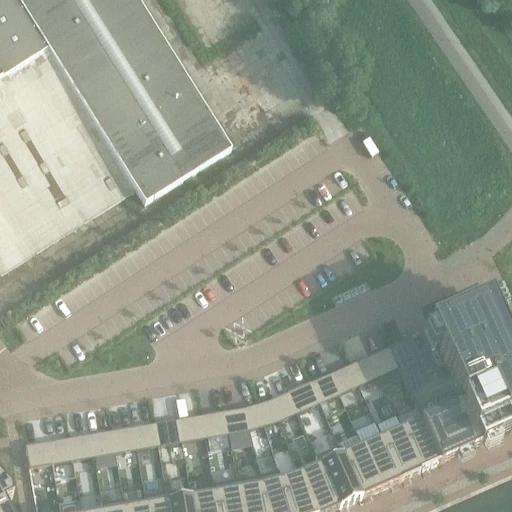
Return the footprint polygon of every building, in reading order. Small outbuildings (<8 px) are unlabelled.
[(0,85),(0,274),(127,194),(4,0),(0,0),(0,82),(1,84),(0,85)] [(4,0),(127,194),(136,207),(220,154),(123,0),(4,0)] [(488,306),(388,351),(388,352),(398,373),(420,424),(440,468),(456,461),(459,468),(474,461),(471,454),(483,449),(486,456),(501,449),(497,442),(511,435),(511,346),(507,349),(497,327),(504,323),(496,305),(489,308),(488,306)] [(388,352),(369,360),(378,381),(398,373),(388,352)] [(369,360),(349,369),(358,390),(378,381),(369,360)] [(349,369),(329,378),(339,399),(358,390),(349,369)] [(329,378),(309,386),(319,408),(339,399),(329,378)] [(309,386),(287,396),(297,418),(319,408),(309,386)] [(287,396),(270,404),(278,426),(297,418),(287,396)] [(270,404),(257,408),(264,430),(278,426),(270,404)] [(257,408),(244,412),(249,435),(264,430),(257,408)] [(244,412),(224,415),(228,438),(249,435),(244,412)] [(224,415),(200,419),(204,443),(228,438),(224,415)] [(200,419),(176,423),(180,447),(204,443),(200,419)] [(396,421),(377,430),(380,436),(379,437),(400,485),(420,476),(401,433),(396,422),(396,421)] [(176,423),(153,427),(157,451),(180,447),(176,423)] [(420,424),(401,433),(420,476),(440,468),(420,424)] [(153,427),(131,431),(135,454),(157,451),(153,427)] [(131,431),(110,435),(114,458),(135,454),(131,431)] [(110,435),(89,438),(93,462),(114,458),(110,435)] [(379,437),(359,446),(381,494),(400,485),(379,437)] [(89,438),(68,442),(72,466),(93,462),(89,438)] [(338,450),(361,503),(381,494),(359,446),(357,440),(338,448),(338,450)] [(68,442),(46,446),(50,469),(71,466),(68,442)] [(46,446),(25,449),(29,473),(50,469),(46,446)] [(338,450),(316,460),(338,511),(340,511),(361,503),(338,450)] [(319,469),(297,478),(312,511),(338,511),(316,460),(315,460),(319,469)] [(278,474),(260,480),(266,511),(289,511),(281,483),(278,474)] [(312,511),(297,478),(281,483),(289,511),(312,511)] [(266,511),(260,480),(235,484),(240,511),(266,511)] [(0,511),(5,511),(3,507),(12,503),(10,494),(0,482),(0,511)] [(240,511),(235,484),(212,488),(212,492),(215,511),(240,511)] [(191,511),(188,492),(164,496),(167,511),(191,511)] [(190,492),(188,492),(191,511),(215,511),(212,492),(191,496),(190,492)] [(167,511),(164,496),(143,500),(144,504),(145,511),(167,511)] [(124,503),(122,504),(123,511),(145,511),(144,504),(124,507),(124,503)]
